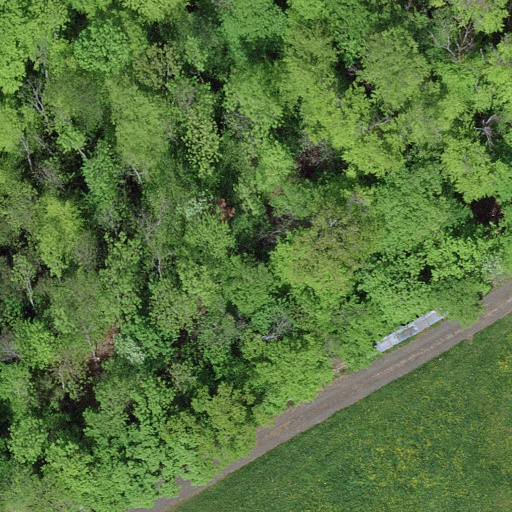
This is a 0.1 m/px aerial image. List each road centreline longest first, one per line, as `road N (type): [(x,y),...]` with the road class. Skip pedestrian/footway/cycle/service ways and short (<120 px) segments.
road 1 (track): [(112,511),(165,365),(285,176),(413,0)]
road 2 (track): [(511,302),(494,304),(145,511)]
